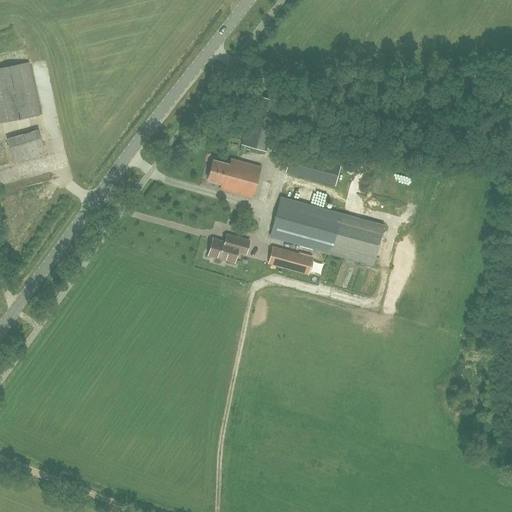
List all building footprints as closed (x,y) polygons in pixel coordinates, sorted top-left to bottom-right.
[(0,68),(0,122),(39,115),(28,63),(0,68)] [(255,95),(242,144),(265,151),(279,102),(255,95)] [(6,139),(13,162),(44,154),(37,130),(6,139)] [(291,149),(285,172),(334,186),(341,162),(291,149)] [(28,172),(43,165),(39,158),(25,165),(28,172)] [(212,160),(207,179),(221,183),(220,189),(252,198),(261,168),(230,159),(229,165),(212,160)] [(50,166),(25,175),(31,193),(56,184),(50,166)] [(0,191),(0,199),(0,200),(12,197),(9,189),(0,191)] [(280,197),(270,236),(372,265),(383,226),(280,197)] [(226,235),(224,243),(212,239),(208,256),(234,263),(237,252),(245,254),(248,241),(226,235)] [(267,264),(308,275),(313,257),(272,246),(267,264)]
